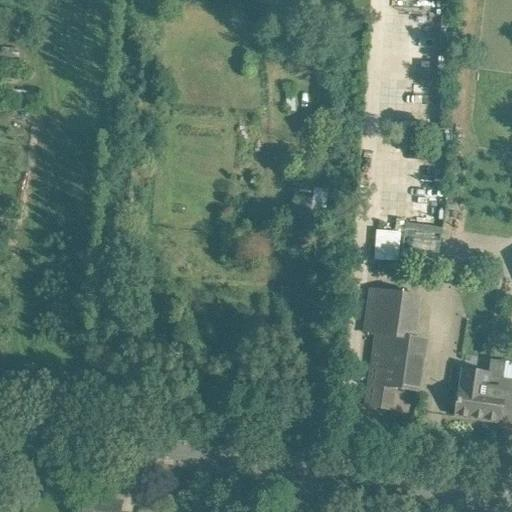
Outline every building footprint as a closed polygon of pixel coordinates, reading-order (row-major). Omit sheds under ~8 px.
[(311,226),(324,227),(328,189),(315,188),(311,226)] [(406,223),(399,261),(437,267),(443,229),(406,223)] [(421,300),(371,293),(365,333),(377,335),(366,406),(391,410),(394,388),(419,392),(427,341),(415,340),(421,300)] [(461,376),(455,417),(501,424),(501,420),(511,421),(511,379),(490,376),(490,375),(462,371),(461,376)] [(120,511),(122,503),(87,497),(84,511),(120,511)]
